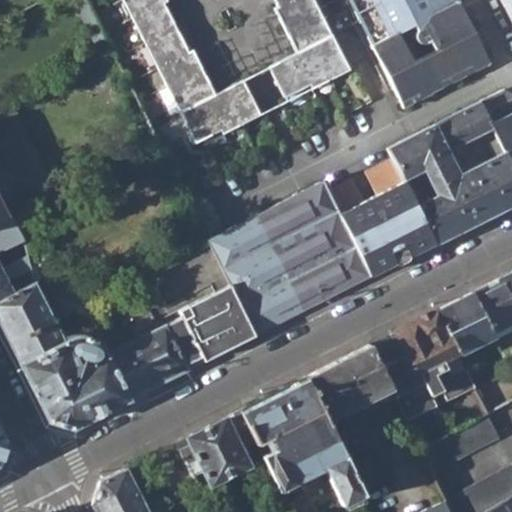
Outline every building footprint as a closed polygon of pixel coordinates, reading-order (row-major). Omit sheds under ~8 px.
[(73,0),(94,40),(104,35),(86,0),(73,0)] [(121,0),(193,140),(218,128),(219,131),(257,112),(240,78),(212,93),(190,48),(186,50),(160,0),(121,0)] [(274,0),(277,5),(273,7),(295,51),(268,65),(283,94),(309,82),(310,85),(348,66),(314,0),(274,0)] [(349,0),(392,87),(402,106),(488,62),(456,0),(349,0)] [(511,0),(501,0),(511,21),(511,0)] [(0,90),(0,104),(1,106),(13,100),(7,87),(0,90)] [(500,144),(511,167),(511,109),(511,110),(511,109),(511,93),(501,87),(478,99),(495,134),(500,144)] [(392,154),(403,176),(423,167),(436,195),(417,204),(436,241),(511,202),(511,167),(500,144),(494,148),(500,162),(462,181),(450,156),(495,134),(478,99),(388,145),(392,154)] [(0,217),(10,213),(58,189),(13,100),(1,106),(0,106),(0,217)] [(325,188),(369,275),(436,241),(417,204),(416,205),(414,199),(406,182),(403,176),(392,154),(365,168),(376,191),(370,195),(363,198),(351,175),(325,188)] [(406,182),(414,199),(418,197),(419,192),(414,181),(409,179),(406,182)] [(320,180),(213,234),(206,238),(232,290),(254,334),(369,275),(325,188),(320,180)] [(0,261),(3,267),(27,254),(23,239),(10,213),(0,217),(0,261)] [(201,228),(206,238),(213,234),(207,225),(201,228)] [(0,300),(16,292),(7,276),(30,265),(27,254),(3,267),(0,261),(0,300)] [(511,271),(500,278),(511,301),(511,271)] [(471,293),(489,330),(511,319),(511,301),(500,278),(471,293)] [(0,322),(48,420),(71,427),(145,390),(122,344),(105,352),(99,343),(88,336),(79,335),(65,338),(35,282),(16,292),(0,300),(0,322)] [(122,344),(145,390),(254,334),(232,290),(179,317),(178,315),(122,344)] [(457,353),(458,354),(492,336),(489,330),(471,293),(435,310),(457,353)] [(457,353),(435,310),(399,329),(421,372),(457,353)] [(375,340),(384,363),(402,356),(394,334),(375,340)] [(304,377),(330,431),(395,399),(368,345),(304,377)] [(511,346),(501,352),(510,371),(511,370),(511,346)] [(341,506),(361,495),(348,468),(330,431),(304,377),(240,409),(255,440),(257,444),(268,438),(273,449),(262,454),(290,511),(312,511),(302,491),(297,489),(295,483),(322,468),(341,506)] [(245,444),(255,440),(240,409),(177,441),(194,474),(202,469),(209,484),(248,464),(243,452),(248,450),(245,444)] [(433,473),(499,439),(485,413),(420,448),(433,473)] [(257,444),(262,454),(273,449),(268,438),(257,444)] [(181,483),(187,497),(202,490),(194,474),(177,441),(150,454),(167,490),(181,483)] [(348,468),(361,495),(387,483),(374,456),(348,468)] [(485,511),(511,495),(511,465),(447,500),(452,511),(485,511)] [(92,504),(95,511),(145,511),(125,467),(99,481),(92,504)] [(511,511),(511,495),(485,511),(511,511)] [(452,511),(447,500),(422,511),(452,511)]
